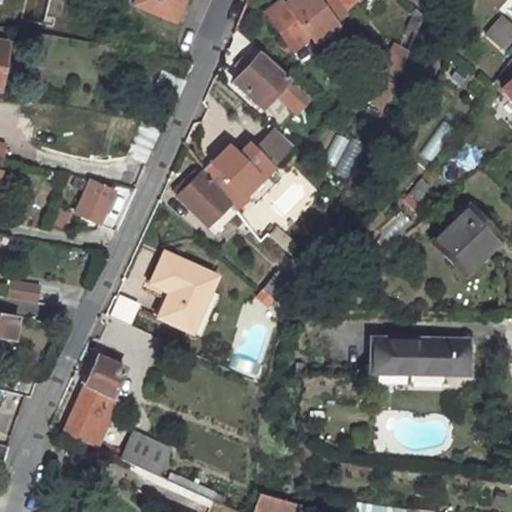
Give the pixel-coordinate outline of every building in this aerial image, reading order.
[(135,0),(131,9),(169,25),(180,0),(135,0)] [(291,14),(269,30),(289,58),(312,43),(317,51),(336,38),(332,31),(349,19),(347,16),(334,0),(311,0),(294,12),(291,14)] [(297,0),(288,7),(294,12),(311,0),(297,0)] [(334,0),(347,16),(363,0),(334,0)] [(281,2),(259,16),(269,30),(291,14),(288,7),(281,2)] [(483,33),(502,50),(511,39),(511,24),(500,14),(483,33)] [(0,49),(0,95),(10,51),(0,49)] [(299,117),(312,101),(262,57),(253,67),(247,62),(239,71),(245,77),(236,88),(265,113),(277,98),(299,117)] [(511,106),(511,75),(496,90),(511,106)] [(393,86),(377,79),(368,100),(385,107),(393,86)] [(19,101),(15,118),(50,127),(55,110),(19,101)] [(252,153),(271,174),(297,151),(274,132),(252,153)] [(133,145),(115,181),(137,192),(156,152),(133,145)] [(229,151),(202,176),(226,210),(233,220),(248,206),(244,202),(272,176),(271,174),(252,153),(250,152),(239,161),(229,151)] [(185,184),(171,197),(203,231),(226,210),(202,176),(189,189),(185,184)] [(410,213),(432,197),(419,180),(397,196),(410,213)] [(28,216),(44,224),(59,193),(43,185),(28,216)] [(88,192),(73,224),(96,234),(111,202),(88,192)] [(473,207),(406,265),(432,295),(483,252),(488,258),(505,245),(473,207)] [(57,216),(52,227),(54,228),(65,233),(71,223),(57,216)] [(276,226),(269,236),(288,252),(296,242),(276,226)] [(203,231),(194,240),(212,258),(221,250),(203,231)] [(167,293),(156,317),(199,337),(220,295),(209,289),(214,278),(162,253),(148,284),(167,293)] [(285,264),(270,280),(280,289),(295,273),(285,264)] [(270,280),(253,298),(258,302),(289,332),(308,286),(295,273),(280,289),(270,280)] [(10,280),(7,299),(36,304),(40,285),(10,280)] [(116,293),(106,315),(130,325),(139,303),(116,293)] [(252,297),(247,302),(253,308),(258,302),(253,298),(252,297)] [(0,335),(12,338),(18,316),(0,312),(0,335)] [(361,375),(460,375),(460,343),(361,342),(361,375)] [(100,356),(64,432),(98,449),(121,401),(115,398),(127,369),(100,356)] [(135,434),(122,461),(160,479),(173,452),(135,434)] [(0,444),(0,466),(4,468),(9,447),(0,444)] [(174,480),(172,485),(223,511),(225,505),(174,480)] [(253,496),(247,511),(296,511),(297,511),(253,496)]
